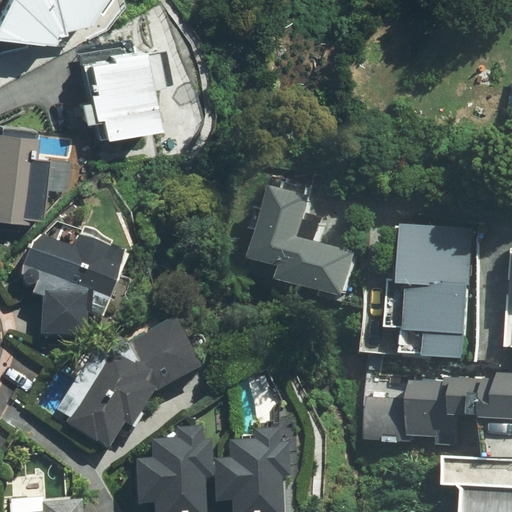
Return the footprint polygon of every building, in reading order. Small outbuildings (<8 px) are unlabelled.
[(0,0),(0,47),(29,40),(49,41),(53,34),(60,29),(88,25),(94,12),(99,15),(108,0),(0,0)] [(137,52),(137,47),(104,55),(105,59),(79,65),(86,117),(95,118),(98,137),(152,124),(145,87),(165,83),(157,48),(137,52)] [(0,222),(26,224),(27,218),(40,219),(41,190),(66,192),(67,158),(30,153),(32,136),(28,134),(29,128),(0,126),(0,222)] [(305,235),(316,198),(280,187),(260,258),(292,268),(288,281),(351,298),(364,252),(305,235)] [(123,262),(108,256),(109,249),(99,243),(94,238),(80,233),(55,225),(30,249),(27,258),(20,280),(22,285),(28,290),(34,290),(29,297),(41,300),(38,340),(84,339),(83,316),(101,323),(123,262)] [(470,361),(476,230),(404,227),(403,265),(393,265),(390,331),(405,332),(404,358),(470,361)] [(199,371),(170,320),(93,355),(54,416),(66,426),(97,447),(108,451),(124,427),(131,431),(153,393),(199,371)] [(376,395),(374,435),(427,438),(427,431),(466,432),(467,411),(511,413),(511,372),(506,372),(506,382),(419,378),(418,397),(376,395)] [(277,433),(252,435),(252,444),(226,445),(227,464),(211,465),(213,510),(229,509),(228,511),(280,511),(280,484),(289,484),(287,447),(278,447),(277,433)] [(199,434),(174,435),(174,444),(148,445),(148,465),(133,466),(135,510),(150,510),(150,511),(202,511),(201,485),(211,484),(208,448),(200,448),(199,434)] [(511,511),(511,485),(470,483),(468,511),(511,511)]
